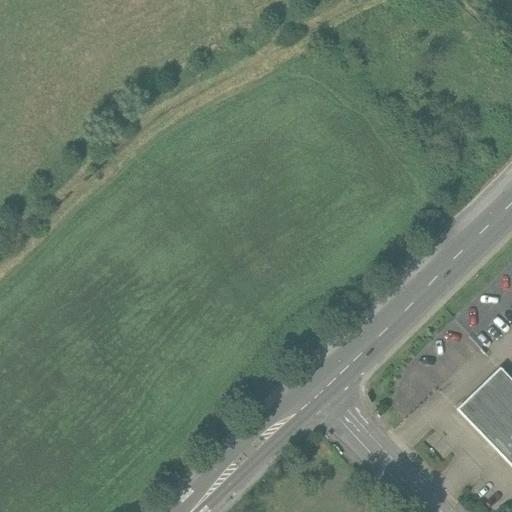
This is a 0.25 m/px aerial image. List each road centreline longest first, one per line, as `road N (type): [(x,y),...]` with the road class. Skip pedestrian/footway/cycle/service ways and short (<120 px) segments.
road 1 (primary): [(322,390),(511,204)]
road 2 (primary): [(189,511),(322,390)]
road 3 (residential): [(435,511),(322,390)]
